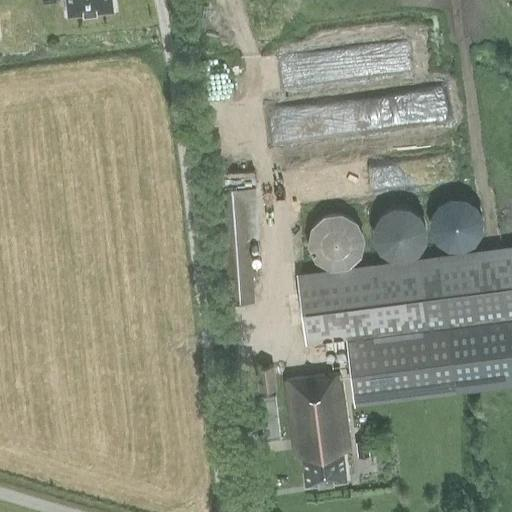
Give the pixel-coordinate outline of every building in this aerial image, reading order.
[(66,0),(68,15),(114,10),(112,0),(66,0)] [(253,299),(249,238),(246,186),(218,187),(225,301),(253,299)] [(436,209),(432,224),(437,238),(447,247),(460,250),(472,245),(480,236),(484,225),(481,214),(474,203),(461,198),(447,201),(436,209)] [(381,212),(374,225),(373,240),(380,252),(392,260),(407,260),(420,254),(428,242),(429,228),(422,214),(410,206),(395,205),(381,212)] [(337,212),(332,212),(328,213),(323,215),(319,218),(316,221),(313,224),(311,229),(310,233),(309,237),(309,242),(310,247),(312,251),(315,255),(318,258),(321,261),(325,263),(330,264),(334,265),(339,265),(343,264),(348,262),(352,260),(355,256),(358,253),(360,249),(361,244),(362,240),(362,235),(361,231),(359,226),(356,222),(353,219),(350,216),(346,214),(341,213),(337,212)] [(315,337),(344,333),(354,404),(452,393),(511,385),(511,246),(306,274),(315,337)] [(258,392),(275,390),(272,366),(256,368),(258,392)] [(344,450),(351,449),(339,373),(284,381),(296,457),(303,455),(307,484),(348,478),(344,450)] [(357,444),(360,456),(369,455),(367,443),(357,444)]
